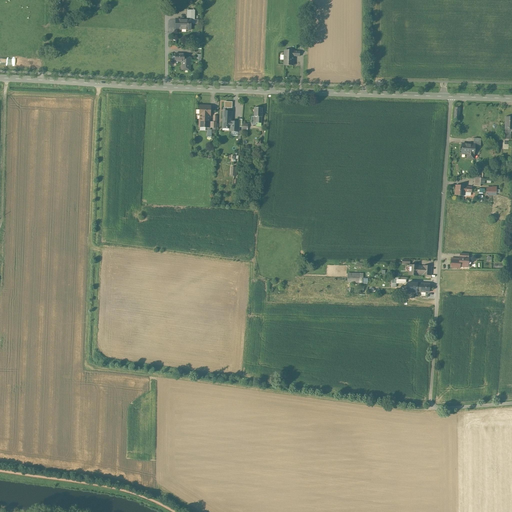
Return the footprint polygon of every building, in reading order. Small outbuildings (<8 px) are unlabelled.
[(195,10),(187,10),(187,20),(191,20),(195,20),(195,10)] [(187,20),(176,20),(176,30),(189,30),(189,25),(191,25),(191,20),(187,20)] [(293,51),(284,50),(284,65),(293,66),(293,56),(293,52),(293,51)] [(200,110),(196,110),(196,114),(200,114),(200,115),(201,115),(200,120),(199,127),(209,127),(209,118),(210,118),(211,106),(200,106),(200,110)] [(263,109),(254,108),(253,117),(261,118),(262,118),(263,109)] [(223,116),(222,129),(230,129),(230,131),(238,132),(238,127),(239,122),(238,122),(231,122),(231,112),(223,112),(223,116)] [(474,145),(462,144),(462,154),(462,153),(469,154),(468,158),(467,158),(474,159),(474,155),(475,146),(475,145),(474,145)] [(465,187),(456,186),(455,195),(464,195),(464,192),(467,192),(471,192),(471,187),(464,187),(465,187)] [(460,259),(455,259),(455,261),(452,261),(451,268),(459,268),(469,268),(469,262),(463,261),(459,261),(460,259)] [(418,266),(409,265),(409,275),(418,276),(418,274),(418,266)] [(431,267),(423,266),(423,267),(423,275),(425,275),(430,275),(431,267)] [(363,283),(363,273),(348,273),(348,283),(363,283)] [(392,287),(400,287),(400,278),(392,277),(392,287)] [(423,285),(408,284),(408,291),(422,292),(423,285)]
